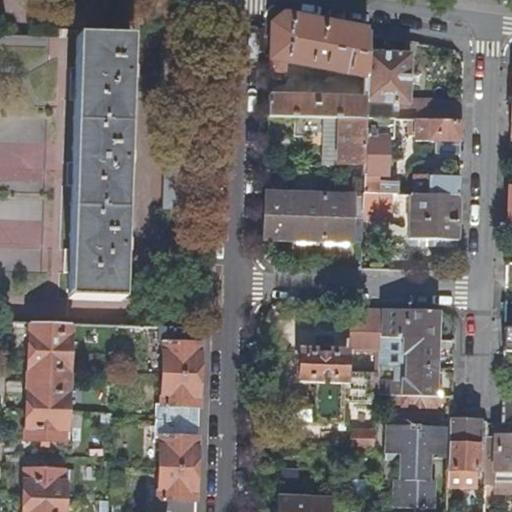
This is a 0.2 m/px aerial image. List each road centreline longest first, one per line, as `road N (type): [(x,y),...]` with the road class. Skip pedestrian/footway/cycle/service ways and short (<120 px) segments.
road 1 (unknown): [(0,2),(20,286)]
road 2 (residential): [(232,283),(238,0)]
road 3 (residential): [(486,10),(484,286)]
road 4 (residential): [(484,286),(232,283)]
road 5 (residential): [(225,511),(232,283)]
road 6 (residential): [(484,286),(483,406)]
